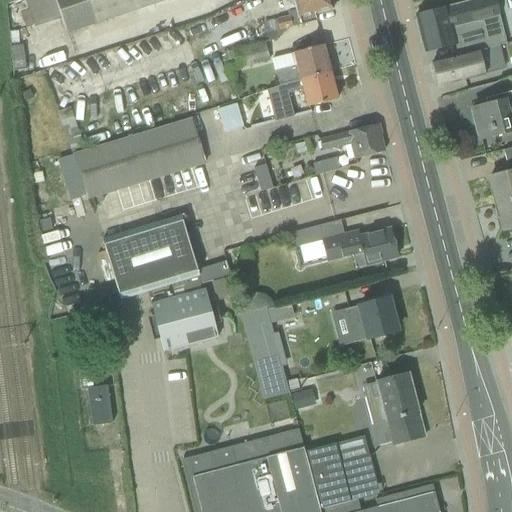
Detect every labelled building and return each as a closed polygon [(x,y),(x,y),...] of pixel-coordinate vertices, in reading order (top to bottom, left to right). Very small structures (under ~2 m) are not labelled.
[(54,0),(66,34),(164,0),(54,0)] [(287,18),(275,21),(279,36),(286,29),(316,22),(314,14),(331,9),(329,0),(293,0),(296,11),(285,13),(287,18)] [(494,0),(479,0),(415,16),(424,53),(454,45),(457,57),(492,48),(484,21),(499,18),(494,0)] [(262,44),(233,52),(238,70),(267,62),(262,44)] [(293,54),(296,66),(275,72),(278,86),(329,73),(322,46),(293,54)] [(22,47),(10,48),(13,72),(24,71),(22,47)] [(437,87),(483,75),(477,52),(431,64),(437,87)] [(329,73),(278,86),(278,87),(266,91),(274,123),(293,118),(292,112),(287,94),(302,91),(307,108),(336,100),(329,73)] [(511,92),(501,95),(503,101),(471,110),(479,141),(511,132),(506,110),(511,108),(511,92)] [(71,155),(73,155),(83,152),(78,135),(69,109),(56,114),(71,155)] [(83,152),(73,155),(87,201),(203,166),(189,120),(83,152)] [(354,160),(383,153),(376,126),(319,140),(322,152),(350,145),(354,160)] [(511,148),(503,151),(508,173),(489,178),(495,205),(511,200),(511,148)] [(335,158),(311,165),(314,177),(338,170),(335,158)] [(272,190),(264,166),(253,170),(260,193),(272,190)] [(511,200),(495,205),(502,232),(511,229),(511,200)] [(180,218),(102,241),(119,300),(170,285),(196,277),(198,277),(200,285),(229,276),(225,262),(196,271),(180,218)] [(354,269),(365,267),(396,259),(389,230),(359,237),(357,232),(321,241),(318,227),(288,234),(292,249),(321,242),(327,263),(351,256),(354,269)] [(104,252),(96,255),(100,267),(99,267),(104,283),(113,280),(104,252)] [(150,302),(162,351),(217,337),(204,288),(150,302)] [(344,311),(352,344),(396,332),(387,299),(344,311)] [(240,316),(262,401),(288,394),(281,367),(285,366),(276,334),(272,335),(265,311),(265,310),(240,316)] [(406,390),(411,389),(407,375),(368,385),(371,397),(365,399),(377,447),(391,443),(392,446),(423,438),(417,413),(412,414),(406,390)] [(92,427),(111,424),(112,424),(106,387),(106,386),(87,389),(86,390),(91,426),(92,427)] [(319,510),(304,453),(298,430),(180,461),(181,462),(187,460),(200,511),(438,511),(431,486),(374,500),(376,508),(360,511),(359,511),(357,501),(319,510)] [(357,501),(379,495),(368,457),(340,464),(334,445),(304,453),(319,510),(357,501)]
